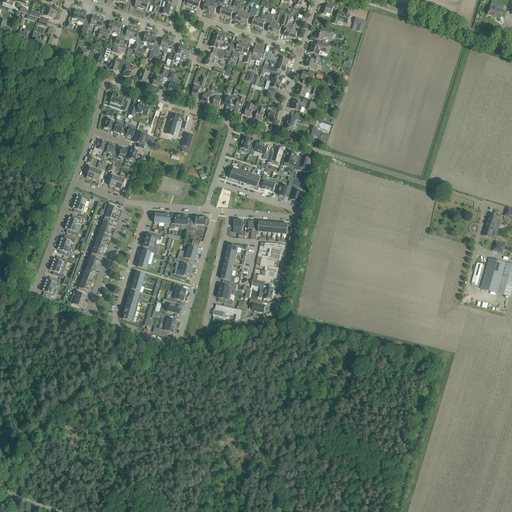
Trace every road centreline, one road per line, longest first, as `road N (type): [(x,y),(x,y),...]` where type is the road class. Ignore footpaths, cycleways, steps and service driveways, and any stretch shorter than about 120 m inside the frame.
road 1 (residential): [(148,204),(116,322),(162,344),(181,334),(215,210)]
road 2 (residential): [(230,211),(205,321),(213,329),(275,315),(297,217)]
road 3 (residential): [(478,235),(478,201),(273,137)]
road 4 (track): [(19,295),(92,77)]
road 5 (tertiary): [(511,49),(364,0)]
road 6 (residential): [(233,124),(104,81)]
